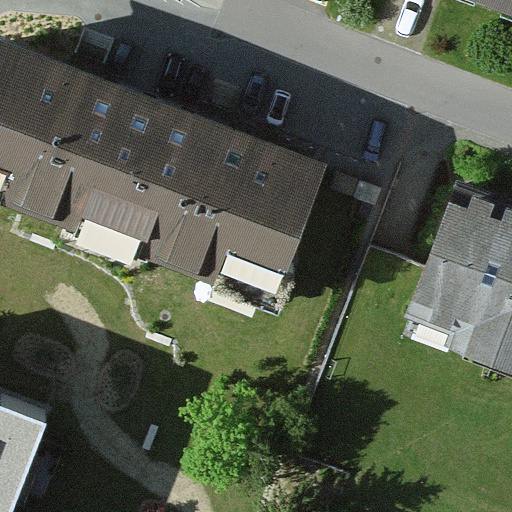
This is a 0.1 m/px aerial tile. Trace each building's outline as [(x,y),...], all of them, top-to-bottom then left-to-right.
[(511,0),(480,0),(511,12),(511,0)] [(0,41),(0,215),(273,324),(333,175),(0,41)] [(511,214),(451,192),(398,338),(511,379),(511,214)] [(198,465),(181,511),(260,511),(268,490),(198,465)] [(85,511),(86,511),(0,479),(0,511),(85,511)]
